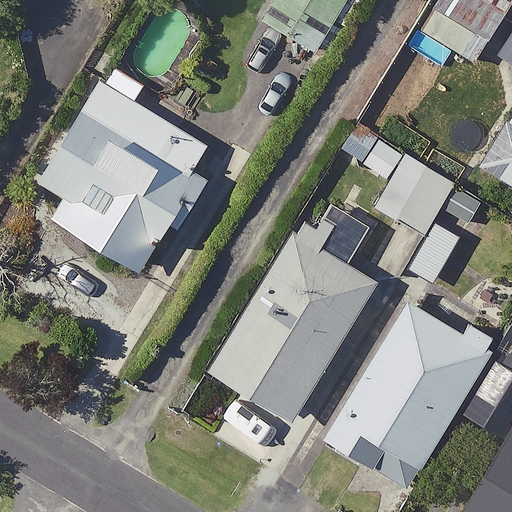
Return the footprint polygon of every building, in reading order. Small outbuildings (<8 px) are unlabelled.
[(147,91),(118,72),(45,188),(67,202),(55,222),(145,279),(207,179),(202,176),(221,147),(143,98),(147,91)] [(359,89),(334,73),(312,110),(337,125),(359,89)] [(472,97),(442,76),(422,106),(452,126),(472,97)] [(511,103),(477,166),(511,186),(511,103)] [(414,161),(370,131),(354,156),(397,185),(414,161)] [(456,180),(424,163),(397,216),(428,232),(456,180)] [(398,266),(312,215),(215,378),(301,429),(398,266)] [(499,350),(418,300),(331,443),(412,493),(499,350)] [(508,444),(511,438),(511,344),(466,416),(508,444)] [(511,511),(511,453),(496,480),(476,511),(511,511)]
